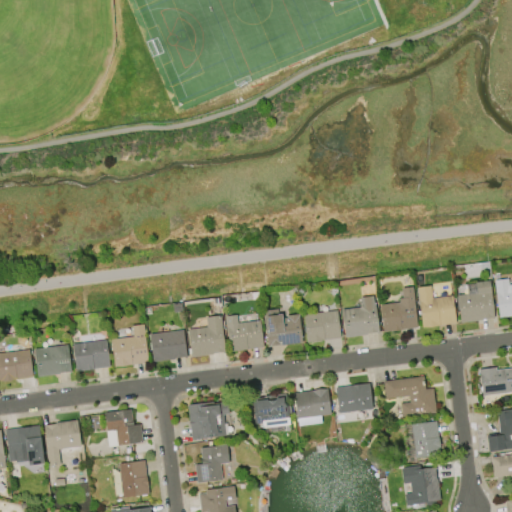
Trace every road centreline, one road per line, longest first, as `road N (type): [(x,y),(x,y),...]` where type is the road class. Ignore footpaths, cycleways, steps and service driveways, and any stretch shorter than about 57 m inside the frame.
road 1 (residential): [(457,353),(0,408)]
road 2 (residential): [(473,511),(457,353)]
road 3 (residential): [(158,389),(175,511)]
